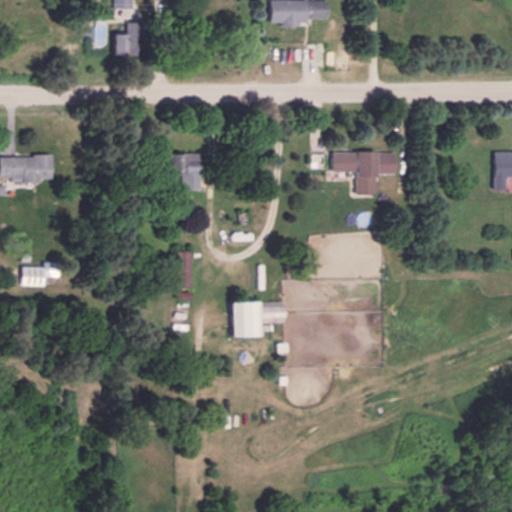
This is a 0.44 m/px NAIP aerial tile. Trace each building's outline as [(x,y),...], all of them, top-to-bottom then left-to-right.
[(131,9),(130,0),(111,0),(112,9),(131,9)] [(328,0),(267,0),(268,21),(329,20),(328,0)] [(111,52),(131,52),(131,28),(111,28),(111,52)] [(379,149),(333,150),(333,170),(356,169),(356,194),(379,194),(379,149)] [(511,149),(494,149),(494,188),(509,189),(509,176),(511,175),(511,149)] [(200,151),(170,151),(170,187),(200,187),(200,151)] [(0,153),(0,180),(52,180),(51,153),(0,153)] [(19,262),(19,283),(43,283),(43,274),(57,274),(57,262),(19,262)] [(235,300),(237,335),(265,334),(264,321),(287,321),(286,298),(235,300)]
